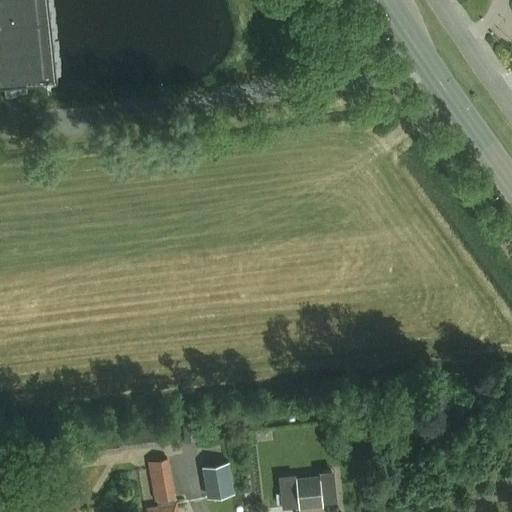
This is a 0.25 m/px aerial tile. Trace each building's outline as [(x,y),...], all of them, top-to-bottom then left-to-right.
[(0,0),(0,76),(1,77),(21,75),(35,73),(46,72),(58,71),(50,0),(0,0)] [(178,420),(142,424),(144,445),(180,441),(178,420)] [(195,422),(183,423),(185,445),(198,443),(195,422)] [(121,451),(118,429),(46,438),(48,460),(121,451)] [(176,496),(169,456),(147,460),(154,500),(176,496)] [(231,461),(202,465),(207,496),(236,491),(231,461)] [(301,508),(325,506),(322,474),(298,477),(301,508)]
